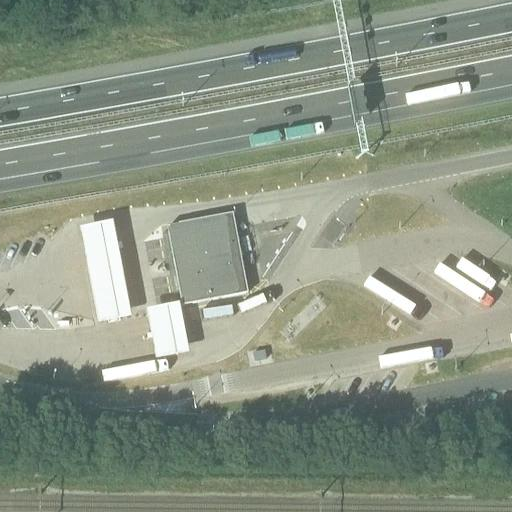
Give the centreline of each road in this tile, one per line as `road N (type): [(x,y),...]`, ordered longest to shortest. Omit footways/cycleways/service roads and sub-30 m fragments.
road 1 (motorway): [(511,17),(0,113)]
road 2 (motorway): [(0,165),(511,70)]
road 3 (unknown): [(377,257),(469,335)]
